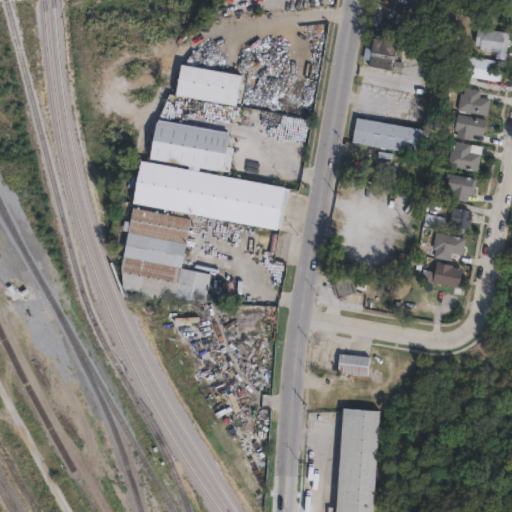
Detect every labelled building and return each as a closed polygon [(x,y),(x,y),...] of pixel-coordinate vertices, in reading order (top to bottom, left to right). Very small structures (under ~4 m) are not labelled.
[(511,31),(508,58),(496,56),(497,50),(482,48),(482,44),(478,43),(481,26),(511,31)] [(406,60),(403,71),(371,64),(376,36),(399,40),(396,58),(406,60)] [(506,63),(503,82),(464,74),(468,56),(506,63)] [(245,69),(240,102),(176,89),(180,57),(245,69)] [(483,89),(481,95),(493,97),(489,115),(459,109),(462,92),(465,92),(466,86),(483,89)] [(489,118),(486,134),(474,132),(473,138),(458,135),(459,130),(456,129),(459,112),(489,118)] [(428,128),(424,153),(352,140),(356,116),(428,128)] [(232,148),(227,172),(197,166),(196,171),(282,186),(274,230),(131,203),(139,161),(186,170),(187,166),(148,159),(156,124),(227,135),(225,147),(232,148)] [(472,143),(471,150),(482,153),(478,169),(449,163),(452,147),(455,147),(456,140),(472,143)] [(478,177),(475,194),(470,193),(468,200),(453,197),(453,193),(450,192),(451,188),(446,186),(449,171),(478,177)] [(471,210),(469,228),(452,226),(455,207),(471,210)] [(206,301),(210,273),(183,269),(190,217),(132,208),(120,287),(206,301)] [(467,237),(464,254),(453,251),(451,259),(436,256),(437,248),(434,248),(437,231),(467,237)] [(464,269),(460,287),(435,282),(439,264),(464,269)] [(357,291),(339,298),(332,281),(350,273),(357,291)] [(207,396),(176,323),(137,339),(209,509),(243,494),(226,454),(235,450),(221,416),(207,422),(198,400),(207,396)] [(371,358),(369,376),(339,372),(341,354),(371,358)] [(381,413),(374,511),(337,511),(345,410),(381,413)]
